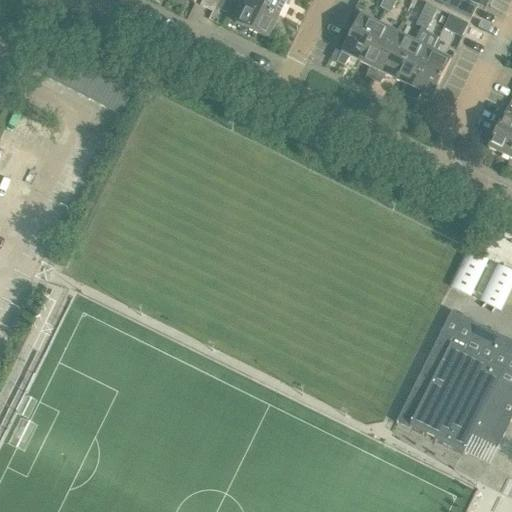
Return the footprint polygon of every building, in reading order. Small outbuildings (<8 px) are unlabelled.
[(213,13),(219,0),(203,0),(200,7),(213,13)] [(280,19),(288,0),(247,0),(247,2),(280,19)] [(391,14),(396,3),(389,0),(384,0),(380,8),(391,14)] [(463,3),(457,0),(451,0),(447,9),(471,20),(477,7),(464,1),(463,3)] [(472,0),(472,2),(478,6),(484,8),(487,0),(472,0)] [(269,41),(280,19),(247,2),(236,24),(269,41)] [(432,21),(437,10),(427,5),(421,16),(432,21)] [(360,64),(380,25),(360,16),(337,63),(345,67),(350,59),(360,64)] [(427,31),(432,21),(421,16),(416,26),(427,31)] [(462,38),(468,25),(450,16),(444,29),(462,38)] [(374,81),(397,34),(380,25),(360,64),(369,68),(366,77),(374,81)] [(396,81),(415,43),(397,34),(374,81),(381,84),(386,76),(396,81)] [(409,99),(433,51),(415,43),(396,81),(405,86),(402,95),(409,99)] [(46,79),(58,54),(48,49),(35,74),(46,79)] [(432,99),(451,60),(433,51),(409,99),(417,102),(422,94),(432,99)] [(69,60),(58,54),(46,79),(56,85),(69,60)] [(69,60),(56,85),(67,90),(80,65),(69,60)] [(67,90),(78,96),(90,70),(80,65),(67,90)] [(90,70),(78,96),(89,101),(101,76),(90,70)] [(112,81),(101,76),(89,101),(99,106),(112,81)] [(110,112),(123,87),(112,81),(99,106),(110,112)] [(123,87),(110,112),(121,117),(133,92),(123,87)] [(510,160),(511,155),(511,110),(508,108),(504,116),(488,149),(510,160)] [(467,252),(450,288),(470,298),(487,262),(467,252)] [(499,312),(504,303),(511,286),(511,274),(497,267),(484,294),(479,302),(499,312)] [(497,449),(511,418),(511,343),(451,313),(396,423),(409,430),(411,425),(464,452),(472,437),(497,449)]
